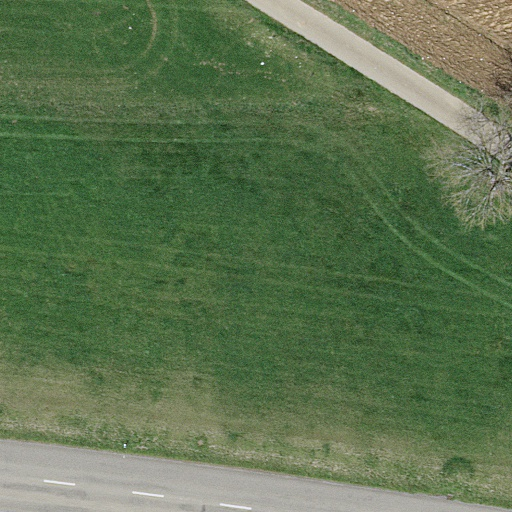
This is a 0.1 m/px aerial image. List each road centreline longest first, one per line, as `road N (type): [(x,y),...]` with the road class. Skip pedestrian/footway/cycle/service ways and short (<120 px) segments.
road 1 (track): [(511,160),(270,0)]
road 2 (secondary): [(265,511),(0,484)]
